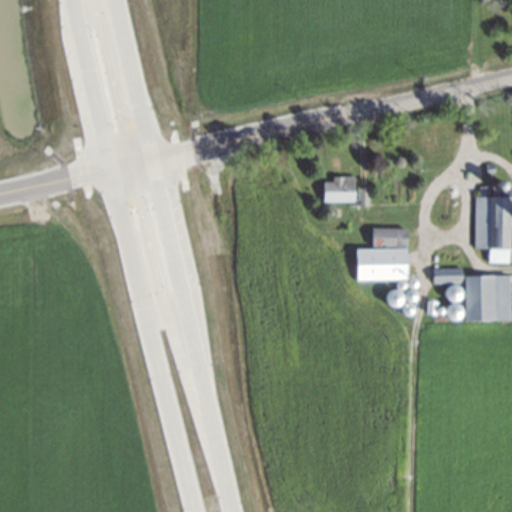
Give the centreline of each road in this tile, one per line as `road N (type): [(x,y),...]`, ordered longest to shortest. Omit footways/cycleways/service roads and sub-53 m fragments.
road 1 (residential): [(0,195),(511,77)]
road 2 (tertiary): [(239,511),(153,159)]
road 3 (tertiary): [(123,166),(205,511)]
road 4 (tertiary): [(88,0),(123,166)]
road 5 (tertiary): [(153,159),(120,0)]
